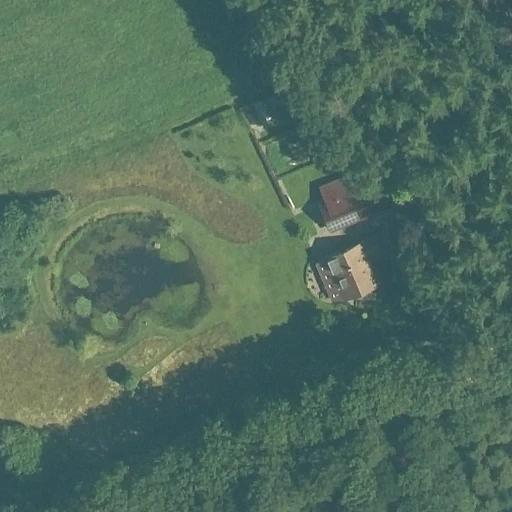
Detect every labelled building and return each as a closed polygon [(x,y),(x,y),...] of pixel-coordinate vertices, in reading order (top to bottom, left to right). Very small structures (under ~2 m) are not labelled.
[(333,138),(355,127),(339,95),(342,94),(336,81),(311,94),(333,138)] [(253,102),(261,123),(275,118),(267,97),(253,102)] [(322,163),(327,180),(315,184),(320,199),(358,186),(347,155),(322,163)] [(321,204),(331,228),(390,203),(380,179),(321,204)] [(378,282),(374,271),(368,258),(394,247),(386,229),(327,254),(345,296),(378,282)]
